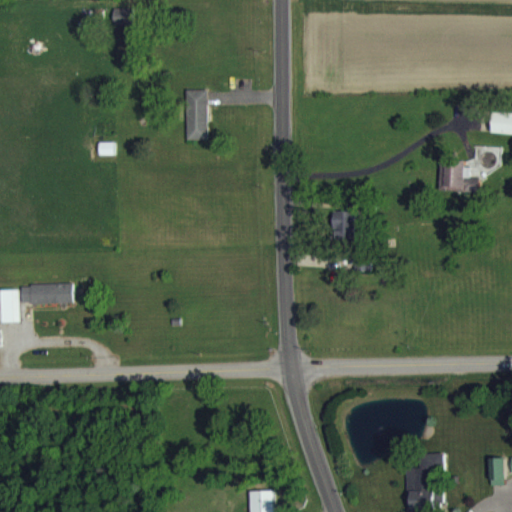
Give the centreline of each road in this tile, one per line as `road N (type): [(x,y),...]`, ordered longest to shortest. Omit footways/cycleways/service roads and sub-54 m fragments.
road 1 (secondary): [(281,0),(290,366),(335,511)]
road 2 (residential): [(0,374),(511,362)]
